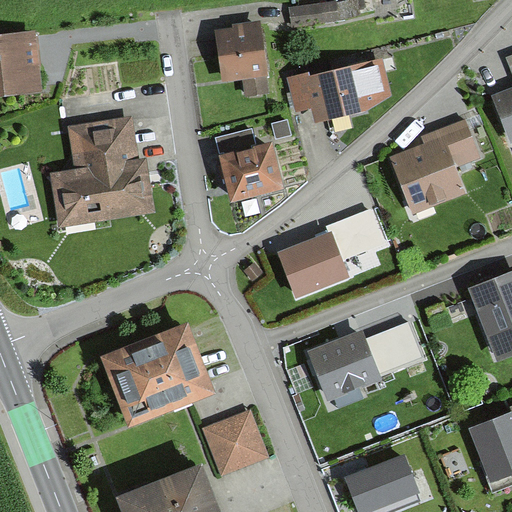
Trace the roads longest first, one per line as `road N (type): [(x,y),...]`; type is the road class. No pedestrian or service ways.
road 1 (residential): [(511,14),(406,121),(268,237),(214,263)]
road 2 (residential): [(511,251),(252,354)]
road 3 (residential): [(180,36),(200,222),(214,263)]
road 4 (residential): [(214,263),(0,345)]
road 5 (residential): [(318,511),(252,354)]
road 6 (secondary): [(0,353),(63,511)]
